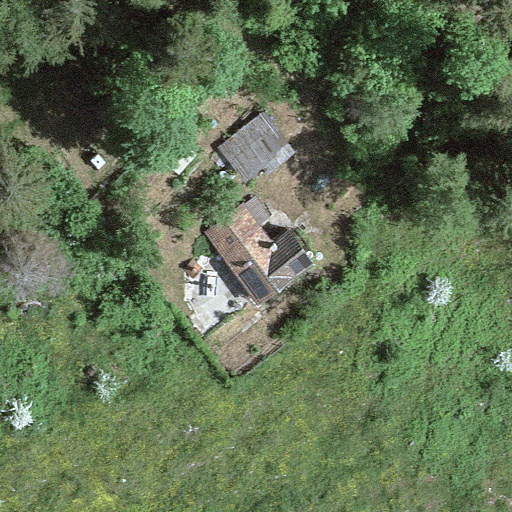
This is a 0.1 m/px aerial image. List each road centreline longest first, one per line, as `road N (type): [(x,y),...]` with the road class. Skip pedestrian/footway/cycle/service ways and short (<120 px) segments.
road 1 (track): [(444,0),(376,289)]
road 2 (track): [(0,94),(154,0)]
